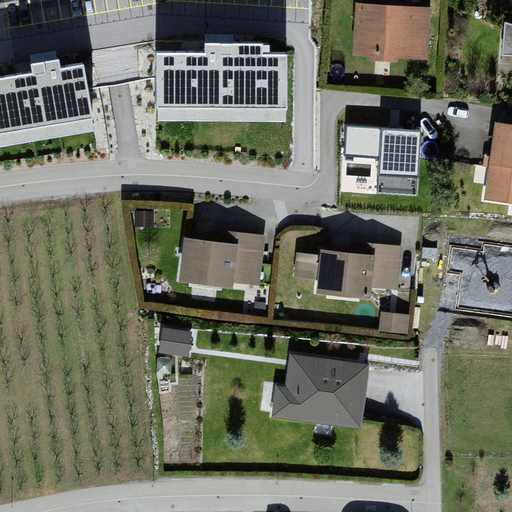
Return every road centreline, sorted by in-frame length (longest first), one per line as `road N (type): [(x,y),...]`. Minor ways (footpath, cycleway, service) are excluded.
road 1 (residential): [(426,501),(165,495),(31,511)]
road 2 (residential): [(0,187),(143,181),(318,197)]
road 3 (residential): [(426,356),(426,501)]
